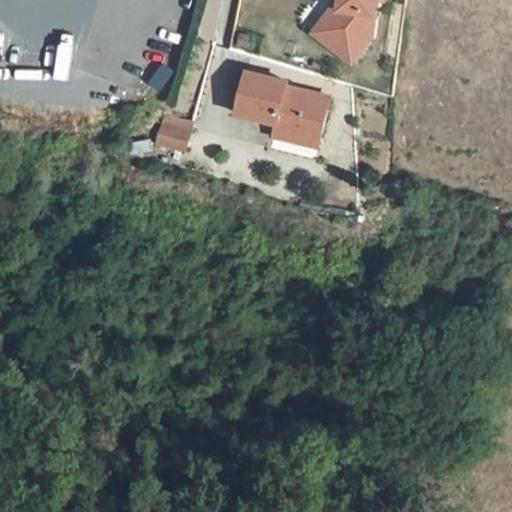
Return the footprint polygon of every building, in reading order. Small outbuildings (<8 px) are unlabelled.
[(340,0),(333,0),(333,4),(312,29),(350,60),(358,50),(325,23),(339,6),(340,0)] [(340,0),(339,6),(325,23),(358,50),(371,34),(376,0),(340,0)] [(294,86),(247,73),(234,116),(277,129),(276,133),(317,145),(328,105),(290,95),(294,86)] [(155,145),(186,152),(193,120),(162,113),(155,145)] [(230,129),(273,140),(276,133),(277,129),(234,116),(230,129)]
